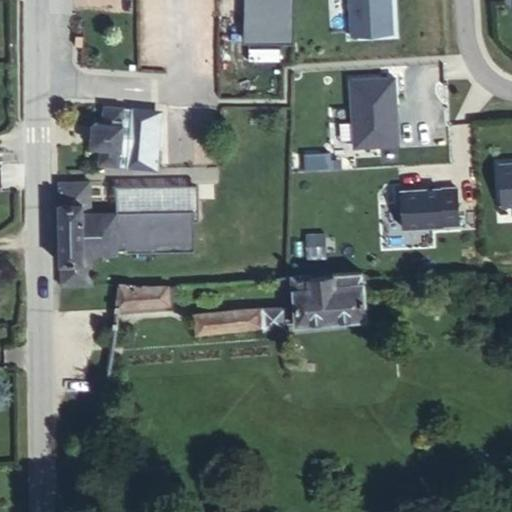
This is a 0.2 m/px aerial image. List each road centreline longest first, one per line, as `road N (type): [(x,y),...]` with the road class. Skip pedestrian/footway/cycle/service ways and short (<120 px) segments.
road 1 (tertiary): [(36,0),(41,511)]
road 2 (unknown): [(164,0),(178,30),(171,73),(153,86),(36,106)]
